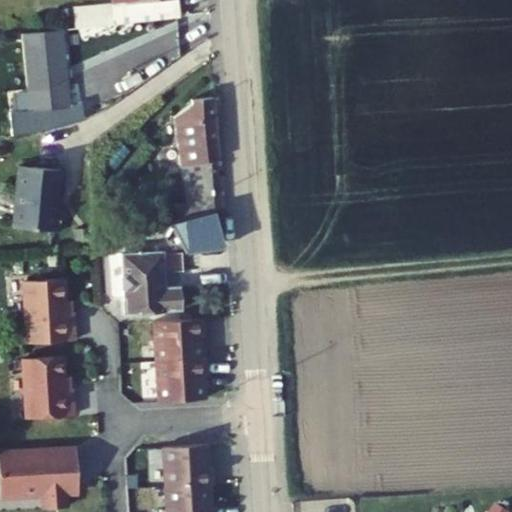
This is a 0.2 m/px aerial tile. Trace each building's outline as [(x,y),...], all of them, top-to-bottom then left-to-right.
[(76,28),(180,16),(178,0),(112,0),(113,4),(74,7),(76,28)] [(63,30),(22,33),(30,111),(70,106),(63,30)] [(221,208),(213,97),(191,99),(191,103),(174,116),(180,165),(187,202),(190,217),(214,210),(221,208)] [(8,227),(56,231),(58,209),(54,209),(58,170),(15,166),(8,227)] [(166,223),(190,217),(187,202),(161,209),(165,223),(166,223)] [(223,245),(214,210),(190,217),(166,223),(172,248),(185,246),(186,251),(223,245)] [(75,229),(75,241),(91,242),(90,229),(75,229)] [(124,313),(180,310),(179,286),(163,287),(163,272),(162,252),(162,251),(121,253),(124,313)] [(27,343),(74,340),(72,312),(66,312),(64,278),(24,280),(27,343)] [(204,335),(203,319),(153,321),(156,361),(203,359),(202,335),(204,335)] [(27,418),(73,415),(72,388),(65,389),(64,356),(23,358),(27,418)] [(207,375),(206,358),(203,359),(156,361),(158,401),(206,398),(204,375),(207,375)] [(210,483),(213,483),(212,466),(209,466),(208,443),(165,446),(167,486),(210,483)] [(65,493),(77,492),(74,447),(0,451),(0,496),(43,494),(44,507),(66,506),(65,493)] [(214,511),(214,507),(212,507),(210,483),(167,486),(168,511),(214,511)]
